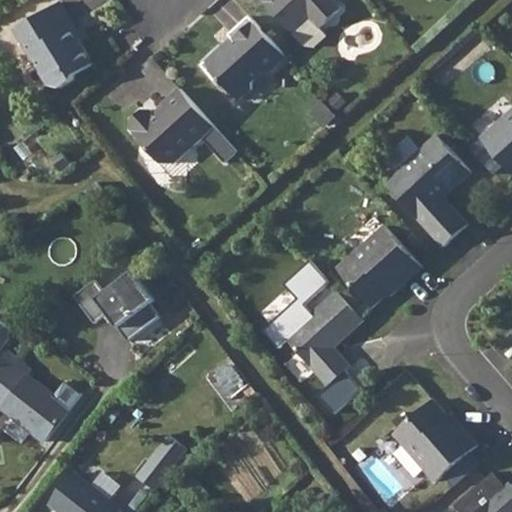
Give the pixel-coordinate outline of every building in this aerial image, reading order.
[(262,0),(293,34),(311,18),(321,29),(343,9),(334,0),(262,0)] [(79,42),(71,28),(75,26),(61,3),(17,30),(52,86),(60,90),(75,81),(76,76),(93,65),(79,42)] [(288,57),(251,17),(230,35),(235,40),(224,49),(223,47),(203,66),(218,82),(221,79),(240,101),(253,89),(254,82),(264,73),(270,73),(288,57)] [(75,26),(71,28),(79,42),(84,40),(75,26)] [(212,122),(182,90),(164,106),(168,109),(157,119),(154,115),(150,112),(143,111),(131,122),(131,129),(135,133),(134,134),(162,164),(175,165),(208,135),(203,129),(212,122)] [(164,106),(154,115),(157,119),(168,109),(164,106)] [(511,113),(484,139),(511,170),(511,113)] [(212,122),(203,129),(208,135),(217,127),(212,122)] [(440,136),(388,183),(447,247),(470,226),(445,199),(473,173),(440,136)] [(387,226),(340,269),(375,307),(391,292),(402,282),(405,285),(424,267),(387,226)] [(98,321),(112,311),(132,340),(169,314),(131,261),(81,296),(98,321)] [(402,282),(391,292),(394,295),(405,285),(402,282)] [(340,292),(288,339),(331,386),(352,367),(335,348),(366,320),(340,292)] [(62,316),(52,327),(62,337),(72,326),(62,316)] [(0,384),(20,359),(5,347),(9,341),(9,332),(6,327),(0,322),(0,384)] [(20,359),(0,384),(0,411),(1,413),(4,409),(46,441),(71,408),(30,377),(35,371),(20,359)] [(434,401),(396,436),(439,483),(480,446),(462,427),(460,429),(450,418),(434,401)] [(452,416),(450,418),(460,429),(462,427),(452,416)] [(146,506),(177,464),(159,451),(128,492),(146,506)] [(188,468),(182,472),(204,501),(210,496),(188,468)] [(184,483),(177,489),(192,510),(204,501),(182,472),(179,476),(184,483)] [(63,490),(53,504),(63,511),(121,511),(122,511),(75,475),(63,490)] [(179,476),(171,482),(177,489),(184,483),(179,476)] [(511,511),(511,485),(481,511),(511,511)]
